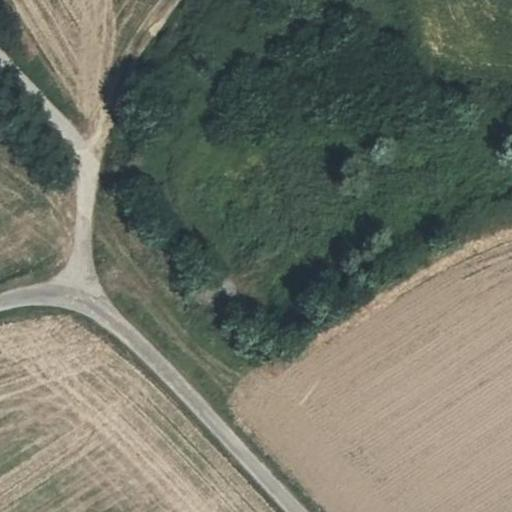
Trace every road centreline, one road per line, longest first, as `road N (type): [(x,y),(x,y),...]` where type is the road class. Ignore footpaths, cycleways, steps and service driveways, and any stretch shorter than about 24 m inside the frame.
road 1 (unclassified): [(0,304),(79,293),(161,363),(298,511)]
road 2 (track): [(0,52),(78,152),(88,189),(79,293)]
road 3 (track): [(88,189),(146,45),(179,0)]
